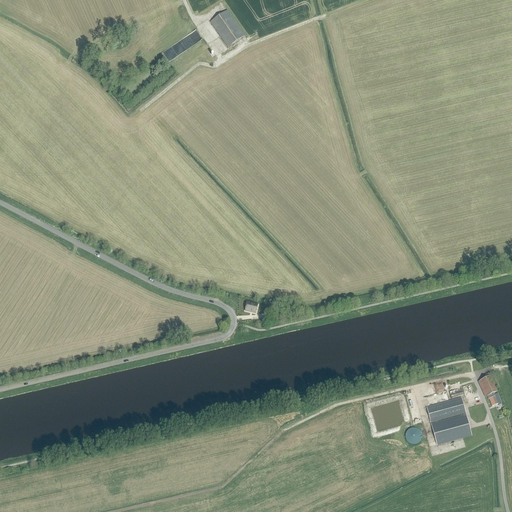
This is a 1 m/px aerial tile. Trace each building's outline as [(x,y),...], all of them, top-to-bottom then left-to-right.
[(227,10),(210,22),(227,48),(245,36),(227,10)] [(247,303),(245,311),(255,313),(257,305),(247,303)] [(494,395),(494,393),(497,392),(496,388),(491,376),(492,376),(490,373),(485,375),(486,379),(478,382),(485,397),(487,397),(488,400),(489,400),(491,407),(498,404),(498,406),(501,405),(497,394),(494,395)] [(453,387),(460,385),(459,381),(448,384),(451,394),(455,393),(453,387)] [(463,416),(431,424),(436,445),(471,436),(461,398),(426,407),(430,423),(463,414),(463,416)] [(405,434),(405,437),(405,439),(407,441),(408,443),(411,444),(413,445),(416,444),(418,443),(420,441),(421,439),(421,437),(421,434),(420,432),(418,430),(416,429),(413,428),(411,429),(408,430),(407,432),(405,434)]
